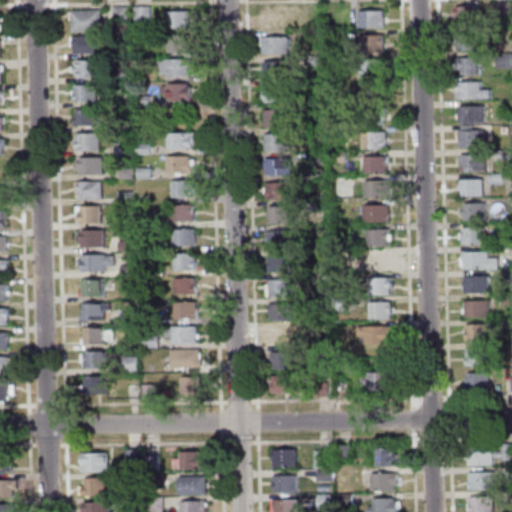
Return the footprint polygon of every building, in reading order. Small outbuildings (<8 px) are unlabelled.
[(494,3),(509,2),(509,17),(494,18),(494,3)] [(113,7),(126,7),(126,21),(113,21),(113,7)] [(134,7),(149,7),(149,22),(134,22),(134,7)] [(455,23),(455,7),(477,7),(477,22),(455,23)] [(382,10),(382,27),(358,27),(358,11),(382,10)] [(71,32),(71,12),(100,11),(101,31),(71,32)] [(261,12),(286,11),(287,28),(262,29),(261,12)] [(166,12),(187,12),(188,28),(167,28),(166,12)] [(326,31),(340,31),(341,41),(326,41),(326,31)] [(478,49),(457,50),(456,34),(478,33),(478,49)] [(358,35),(382,35),(382,52),(359,53),(358,35)] [(96,53),(74,54),(73,36),(96,36),(96,53)] [(188,36),(188,52),(167,52),(167,36),(188,36)] [(262,53),(262,37),(287,37),(288,53),(262,53)] [(495,67),(495,54),(511,54),(511,67),(495,67)] [(305,56),(319,56),(319,65),(305,65),(305,56)] [(359,59),(382,58),(383,75),(359,76),(359,59)] [(458,75),(457,58),(480,58),(480,74),(458,75)] [(166,60),(189,59),(189,76),(166,76),(166,60)] [(76,78),(76,73),(73,74),(73,66),(76,66),(76,62),(99,61),(99,78),(76,78)] [(263,78),(262,62),(287,61),(287,77),(263,78)] [(114,81),(114,71),(127,71),(127,80),(114,81)] [(489,98),(458,99),(458,83),(480,82),(480,90),(489,90),(489,98)] [(187,84),(187,87),(190,87),(190,100),(167,101),(167,93),(161,94),(161,87),(167,87),(167,84),(187,84)] [(96,101),(75,102),(74,86),(95,85),(96,101)] [(288,102),(263,102),(262,86),(287,85),(288,102)] [(148,105),(134,105),(134,96),(148,96),(148,105)] [(459,123),(459,107),(483,106),(483,122),(459,123)] [(385,119),(381,120),(381,124),(362,125),(362,108),(384,108),(385,119)] [(75,126),(75,110),(95,109),(96,125),(75,126)] [(264,127),(263,110),(288,109),(289,126),(264,127)] [(484,147),(459,148),(459,131),(461,131),(471,131),(484,131),(484,147)] [(384,132),(385,148),(361,149),(361,132),(384,132)] [(194,133),(194,143),(191,143),(191,148),(167,149),(167,134),(194,133)] [(99,150),(77,151),(77,134),(99,134),(99,150)] [(289,150),(264,151),(264,134),(288,134),(289,150)] [(129,155),(115,155),(115,144),(129,143),(129,155)] [(149,144),(149,153),(136,153),(136,145),(149,144)] [(494,160),(494,150),(509,150),(509,159),(494,160)] [(309,163),(309,153),(322,153),(322,163),(309,163)] [(331,153),(344,153),(344,162),(331,162),(331,153)] [(460,172),(459,156),(484,155),(485,171),(460,172)] [(363,157),(386,156),(386,173),(363,174),(363,157)] [(166,157),(187,157),(187,159),(190,159),(191,173),(166,173),(166,157)] [(79,175),(79,159),(102,158),(103,174),(79,175)] [(290,174),(265,175),(265,159),(290,158),(290,174)] [(136,168),(150,168),(151,178),(136,178),(136,168)] [(120,179),(120,169),(134,169),(134,179),(120,179)] [(488,184),(488,175),(502,174),(502,184),(488,184)] [(461,196),(460,180),(481,180),(482,195),(461,196)] [(192,181),(192,197),(171,198),(171,181),(192,181)] [(387,181),(387,198),(364,199),(363,181),(387,181)] [(101,199),(79,199),(79,183),(101,182),(101,199)] [(266,200),(266,183),(290,182),(291,200),(266,200)] [(117,203),(117,192),(131,192),(131,203),(117,203)] [(484,220),(464,221),(463,203),(484,203),(484,220)] [(362,205),(388,205),(388,222),(363,222),(362,205)] [(78,224),(78,218),(75,218),(75,207),(100,206),(100,223),(78,224)] [(172,206),(192,206),(193,221),(172,221),(172,206)] [(291,224),(268,224),(267,207),(291,207),(291,224)] [(0,211),(9,211),(9,219),(6,219),(6,229),(0,229),(0,211)] [(483,244),(462,244),(461,228),(482,227),(483,244)] [(387,229),(388,246),(366,246),(366,229),(387,229)] [(193,230),(194,245),(172,246),(172,230),(193,230)] [(104,247),(81,248),(81,243),(76,243),(75,232),(103,231),(104,247)] [(268,248),(267,231),(289,231),(289,247),(268,248)] [(9,235),(0,234),(0,252),(9,253),(9,235)] [(154,250),(139,250),(139,236),(153,236),(154,250)] [(119,252),(119,241),(133,241),(133,251),(119,252)] [(463,269),(463,252),(486,251),(486,259),(497,258),(497,268),(463,269)] [(195,253),(195,269),(174,270),(173,254),(195,253)] [(367,254),(388,253),(389,270),(368,270),(367,254)] [(82,272),(81,255),(104,255),(104,256),(113,256),(113,266),(105,266),(105,271),(82,272)] [(292,272),(268,273),(267,256),(292,255),(292,272)] [(0,276),(9,277),(9,260),(0,259),(0,276)] [(120,265),(134,265),(134,274),(120,274),(120,265)] [(511,285),(501,285),(501,272),(511,272),(511,285)] [(345,274),(346,284),(332,285),(332,275),(345,274)] [(489,292),(464,293),(464,276),(488,276),(489,292)] [(174,279),(195,278),(195,294),(174,295),(174,279)] [(389,278),(389,294),(368,295),(368,278),(389,278)] [(103,296),(82,296),(81,280),(102,280),(103,296)] [(293,296),(269,297),(268,280),(292,280),(293,296)] [(0,283),(0,300),(11,300),(11,283),(0,283)] [(332,299),(346,299),(346,310),(333,311),(332,299)] [(465,318),(464,301),(489,300),(489,317),(465,318)] [(195,302),(196,318),(175,319),(174,302),(195,302)] [(369,303),(389,302),(390,319),(369,320),(369,303)] [(270,321),(269,304),(293,303),(294,321),(270,321)] [(80,320),(80,315),(83,315),(83,304),(108,304),(109,311),(103,311),(103,320),(80,320)] [(0,308),(7,308),(8,325),(0,325),(0,308)] [(120,324),(119,311),(134,310),(134,323),(120,324)] [(489,341),(466,341),(465,325),(488,324),(489,341)] [(196,327),(196,343),(172,344),(172,327),(196,327)] [(391,327),(392,335),(388,335),(389,343),(364,343),(364,336),(357,336),(357,327),(391,327)] [(104,344),(83,344),(83,329),(104,328),(104,344)] [(294,345),(270,345),(270,329),(294,329),(294,345)] [(0,331),(8,331),(8,349),(0,349),(0,331)] [(157,335),(157,348),(143,348),(142,336),(157,335)] [(136,349),(121,349),(121,339),(136,339),(136,349)] [(465,366),(465,349),(490,348),(491,365),(465,366)] [(171,350),(199,349),(200,367),(172,368),(171,350)] [(84,369),(83,353),(107,352),(107,368),(84,369)] [(270,369),(270,353),(295,352),(296,369),(270,369)] [(0,357),(9,357),(9,374),(0,374),(0,357)] [(123,372),(123,358),(137,358),(137,372),(123,372)] [(366,374),(391,373),(391,392),(367,393),(367,386),(362,386),(362,378),(367,378),(366,374)] [(489,390),(467,391),(467,374),(488,373),(489,390)] [(299,392),(272,393),(272,376),(299,376),(299,392)] [(107,394),(85,395),(85,378),(106,377),(107,394)] [(199,377),(199,382),(206,382),(207,393),(199,393),(199,398),(182,398),(182,378),(199,377)] [(0,402),(0,381),(7,381),(8,402),(0,402)] [(347,395),(334,396),(334,382),(347,381),(347,395)] [(327,396),(318,397),(317,382),(327,382),(327,396)] [(135,385),(135,399),(126,399),(125,385),(135,385)] [(154,398),(140,398),(140,385),(154,385),(154,398)] [(337,444),(337,456),(351,456),(352,444),(337,444)] [(495,464),(495,458),(511,458),(511,446),(470,446),(470,464),(495,464)] [(297,465),(297,448),(273,448),(273,465),(297,465)] [(378,465),(396,465),(396,448),(378,448),(378,465)] [(127,449),(127,464),(141,464),(141,449),(127,449)] [(333,467),(333,449),(315,449),(315,467),(333,467)] [(207,469),(207,450),(174,450),(174,469),(207,469)] [(110,451),(81,451),(81,470),(110,470),(110,451)] [(0,470),(15,470),(15,453),(0,453),(0,470)] [(146,454),(146,471),(160,471),(160,454),(146,454)] [(496,489),(495,471),(472,471),(472,489),(496,489)] [(398,472),(371,472),(371,490),(398,490),(398,472)] [(297,474),(273,474),(273,492),(297,492),(297,474)] [(208,475),(179,475),(179,494),(208,494),(208,475)] [(80,476),(80,494),(108,494),(108,476),(80,476)] [(18,479),(0,479),(0,496),(18,496),(18,479)] [(334,494),(319,494),(319,510),(334,510),(334,494)] [(494,511),(494,496),(468,496),(468,511),(494,511)] [(395,511),(395,497),(375,497),(375,501),(370,501),(369,511),(395,511)] [(302,511),(302,498),(271,498),(271,511),(302,511)] [(208,511),(208,499),(180,499),(180,511),(208,511)] [(83,501),(83,511),(109,511),(109,501),(83,501)] [(0,511),(17,511),(17,503),(0,503),(0,511)]
